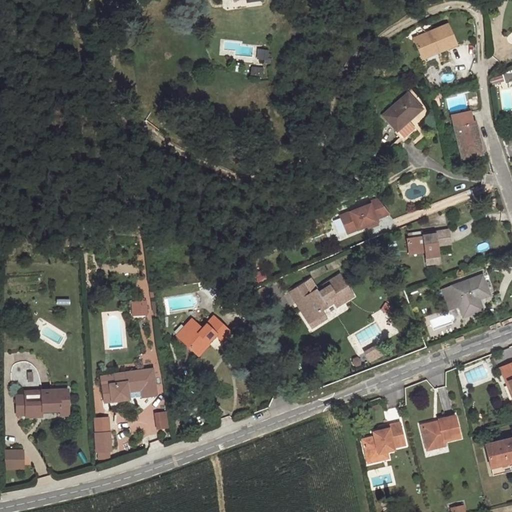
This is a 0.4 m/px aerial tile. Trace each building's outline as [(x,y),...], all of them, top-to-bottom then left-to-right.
[(444,52),(460,45),(451,26),(421,40),(428,56),(443,50),(444,52)] [(268,50),(258,49),(257,59),(261,59),(260,62),(270,63),(271,55),(268,54),(268,50)] [(266,69),(251,67),(250,75),(265,77),(266,69)] [(409,93),(385,113),(398,128),(422,108),(409,93)] [(469,115),(454,116),(459,158),(476,156),(473,122),(470,122),(469,115)] [(337,138),(329,138),(329,154),(337,153),(337,138)] [(377,218),(390,213),(381,198),(370,202),(371,204),(341,216),(348,233),(368,225),(378,221),(377,218)] [(424,236),(405,238),(406,250),(421,248),(422,252),(423,266),(435,265),(433,248),(446,246),(445,232),(424,234),(424,236)] [(305,283),(290,292),(296,303),(300,300),(313,320),(329,310),(324,303),(332,298),(336,305),(339,309),(348,303),(346,299),(354,294),(340,273),(322,284),(324,287),(317,291),(315,288),(310,291),(305,283)] [(483,276),(443,289),(451,310),(480,300),(479,298),(490,294),(483,276)] [(329,310),(336,305),(332,298),(324,303),(329,310)] [(135,301),(136,314),(145,313),(145,301),(135,301)] [(194,323),(180,340),(196,354),(213,334),(216,337),(221,341),(229,332),(212,316),(201,328),(194,323)] [(196,354),(199,357),(216,337),(213,334),(196,354)] [(511,381),(511,360),(501,365),(508,383),(511,381)] [(126,391),(141,390),(142,397),(157,395),(153,368),(115,373),(116,382),(103,384),(104,394),(111,393),(112,401),(128,399),(126,391)] [(42,410),(60,409),(67,409),(66,390),(41,391),(41,394),(25,395),(26,415),(26,417),(38,417),(37,410),(42,410)] [(104,394),(105,402),(112,401),(111,393),(104,394)] [(26,415),(25,395),(15,395),(15,415),(26,415)] [(166,411),(156,413),(158,428),(168,427),(166,411)] [(442,422),(437,423),(436,419),(423,422),(428,443),(438,441),(439,445),(448,443),(447,439),(461,435),(457,413),(440,417),(441,418),(442,422)] [(94,419),(95,433),(109,433),(108,418),(94,419)] [(380,450),(388,448),(396,447),(396,445),(407,442),(402,420),(390,423),(391,428),(383,429),(381,427),(375,428),(377,434),(364,436),(369,459),(381,456),(380,450)] [(109,433),(95,433),(96,451),(97,451),(108,450),(109,450),(109,433)] [(492,465),(510,461),(511,460),(511,436),(486,442),(492,465)] [(22,450),(6,450),(6,468),(23,468),(22,450)] [(494,475),(511,470),(511,468),(510,461),(492,465),(494,475)]
